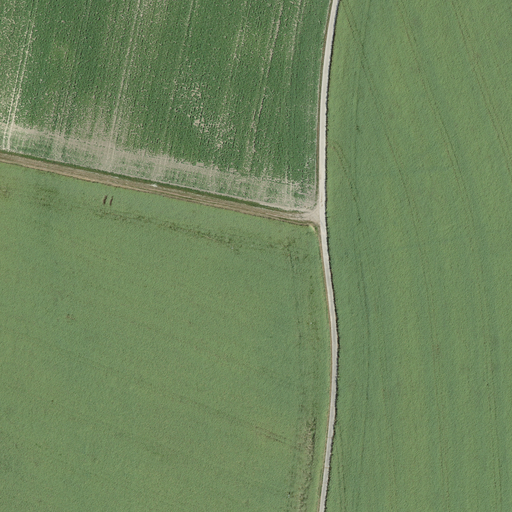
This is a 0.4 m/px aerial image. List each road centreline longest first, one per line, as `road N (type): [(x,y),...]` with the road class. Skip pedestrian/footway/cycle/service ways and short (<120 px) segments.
road 1 (track): [(340,0),(322,238),(339,343),(320,511)]
road 2 (track): [(0,156),(323,221)]
